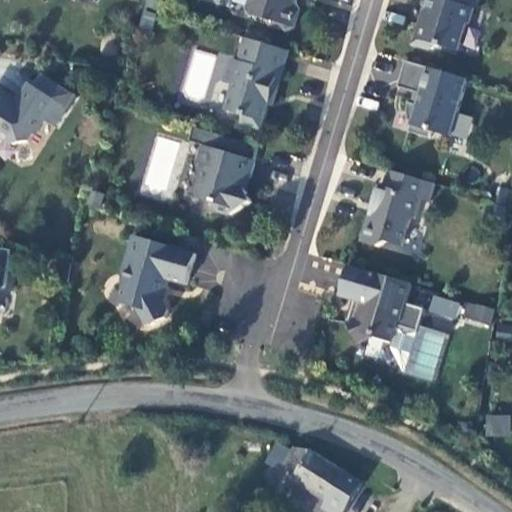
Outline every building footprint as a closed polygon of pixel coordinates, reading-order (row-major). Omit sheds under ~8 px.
[(241,0),(237,17),(241,23),(256,27),(259,34),(277,38),(283,35),(289,15),(285,10),(288,0),(241,0)] [(464,0),(427,0),(426,4),(420,2),(412,30),(409,31),(403,51),(421,56),(428,53),(447,59),(455,32),(458,31),(462,15),(460,14),(464,0)] [(277,58),(234,45),(227,68),(220,66),(214,90),(221,92),(214,117),(233,123),(230,131),(251,137),(258,112),(253,111),(257,98),(265,100),(277,58)] [(456,87),(394,69),(386,95),(409,101),(406,112),(397,110),(400,131),(398,139),(419,145),(421,139),(440,144),(456,87)] [(0,150),(2,152),(16,149),(22,140),(24,142),(34,128),(43,134),(56,115),(54,114),(62,101),(30,81),(22,93),(18,90),(7,108),(5,107),(0,107),(0,150)] [(195,140),(253,158),(257,147),(199,128),(195,140)] [(166,194),(182,142),(156,135),(141,187),(166,194)] [(244,167),(191,152),(185,173),(188,178),(182,199),(185,206),(199,210),(204,218),(219,222),(242,210),(233,196),(236,185),(238,186),(244,167)] [(424,192),(377,178),(372,194),(367,192),(362,211),(365,212),(361,223),(357,222),(349,249),(368,255),(376,249),(391,254),(399,229),(405,225),(411,207),(419,209),(424,192)] [(511,221),(511,189),(497,188),(494,219),(511,221)] [(184,262),(122,243),(109,286),(112,293),(107,311),(125,316),(133,332),(141,334),(154,326),(156,318),(148,304),(153,286),(175,293),(184,262)] [(344,307),(338,327),(336,328),(347,351),(360,344),(380,350),(385,333),(407,340),(414,316),(395,310),(400,292),(338,273),(329,303),(344,307)] [(420,324),(450,332),(458,302),(428,294),(420,324)] [(462,320),(491,323),(492,306),(464,303),(462,320)] [(484,435),(510,435),(510,414),(484,414),(484,435)] [(287,456),(273,479),(324,511),(338,511),(349,495),(287,456)]
